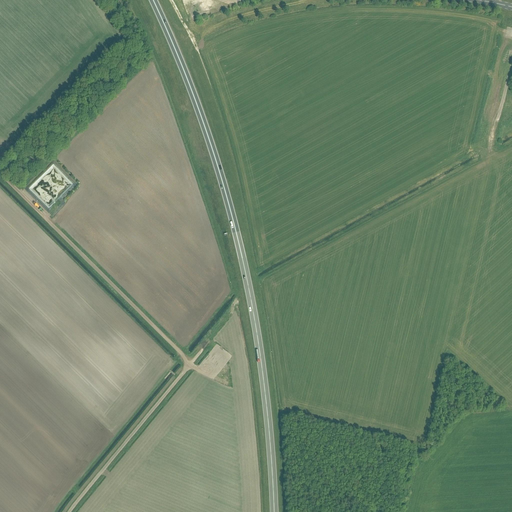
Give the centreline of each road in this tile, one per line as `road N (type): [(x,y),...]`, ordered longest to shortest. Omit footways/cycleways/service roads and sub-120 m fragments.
road 1 (trunk): [(273,511),(259,347),(235,228),(205,129),(151,0)]
road 2 (track): [(66,511),(187,365),(0,173)]
